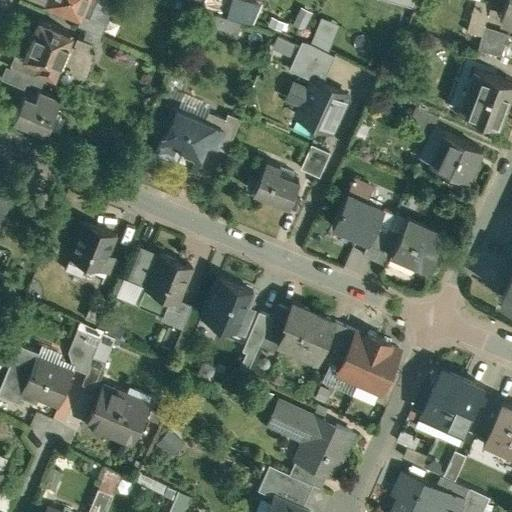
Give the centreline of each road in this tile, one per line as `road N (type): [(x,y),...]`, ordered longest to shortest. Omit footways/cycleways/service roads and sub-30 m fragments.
road 1 (residential): [(0,145),(436,321)]
road 2 (residential): [(342,511),(436,321)]
road 3 (residential): [(436,321),(511,165)]
